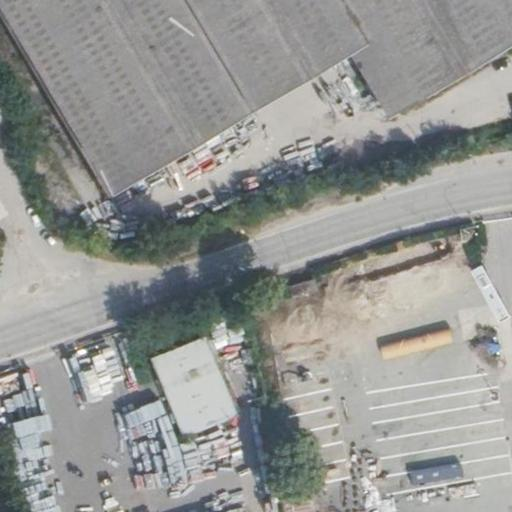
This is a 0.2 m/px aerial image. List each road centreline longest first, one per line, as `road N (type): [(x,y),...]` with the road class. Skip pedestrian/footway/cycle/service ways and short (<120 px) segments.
road 1 (tertiary): [(0,348),(511,187)]
road 2 (unknown): [(511,71),(406,108),(365,102),(314,62),(271,0)]
road 3 (unknown): [(483,192),(511,316)]
